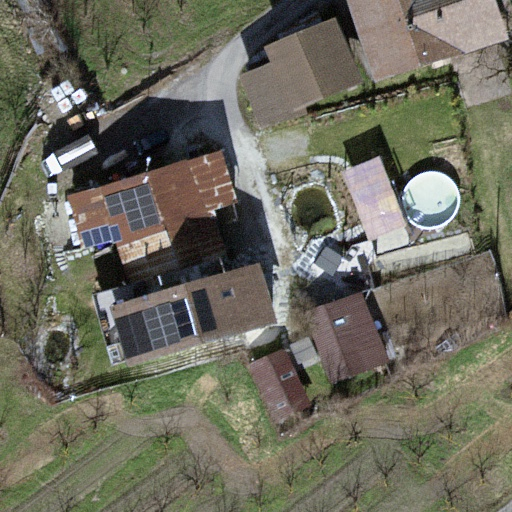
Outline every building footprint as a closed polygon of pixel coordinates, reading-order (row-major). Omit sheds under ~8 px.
[(499,0),(351,0),(378,80),(511,36),(499,0)] [(272,66),(245,77),(264,123),(363,81),(339,24),(267,54),(272,66)] [(227,161),(68,203),(86,271),(245,230),(227,161)] [(262,267),(101,317),(121,380),(282,330),(262,267)] [(387,365),(359,292),(306,312),(333,385),(387,365)]
